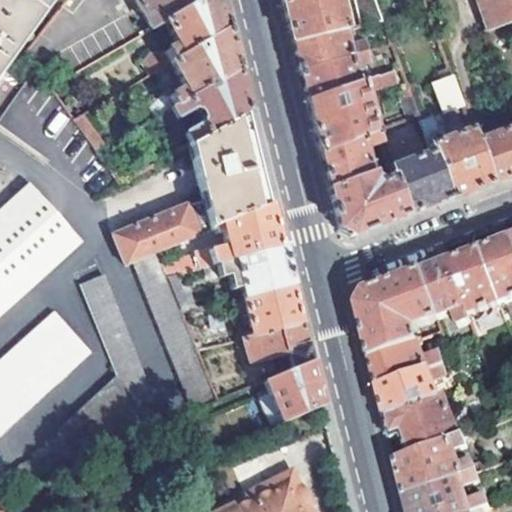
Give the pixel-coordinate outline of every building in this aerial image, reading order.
[(0,0),(0,70),(52,0),(0,0)] [(123,0),(124,2),(127,0),(132,0),(152,33),(165,26),(205,3),(203,0),(123,0)] [(174,51),(164,57),(171,68),(229,35),(223,14),(219,0),(210,0),(205,3),(165,26),(179,51),(174,51)] [(287,25),(292,47),(345,29),(349,28),(347,22),(343,24),(336,0),(352,0),(354,7),(367,4),(370,10),(374,8),(371,0),(284,0),(281,1),(287,25)] [(479,26),(481,32),(511,20),(511,10),(508,0),(475,0),(485,23),(479,26)] [(294,53),(299,75),(361,51),(358,42),(345,47),(343,38),(346,36),(345,29),(292,47),(294,53)] [(185,92),(168,102),(174,114),(240,77),(234,55),(229,35),(171,68),(185,92)] [(305,98),(306,103),(359,81),(358,76),(353,78),(351,69),(364,63),(361,51),(299,75),(305,98)] [(313,130),(319,154),(374,132),(360,96),(380,87),(375,75),(359,81),(306,103),(313,130)] [(174,114),(172,115),(177,126),(192,117),(201,119),(205,123),(200,131),(185,140),(190,149),(249,116),(245,97),(240,77),(174,114)] [(431,84),(442,114),(460,108),(448,77),(431,84)] [(395,100),(402,119),(414,114),(407,96),(395,100)] [(114,239),(126,270),(135,267),(159,257),(173,250),(215,233),(273,209),(261,164),(260,160),(249,116),(190,149),(188,150),(201,208),(186,214),(184,209),(114,239)] [(473,142),(468,130),(435,143),(433,138),(435,132),(430,117),(418,121),(429,152),(447,200),(478,189),(488,185),(473,142)] [(75,125),(98,157),(106,152),(83,121),(75,125)] [(511,176),(511,127),(473,142),(488,185),(498,181),(511,176)] [(326,185),(328,192),(368,174),(367,169),(372,168),(371,162),(365,163),(362,151),(377,143),(374,132),(319,154),(323,171),(326,185)] [(429,152),(387,168),(390,179),(404,216),(413,213),(447,200),(429,152)] [(404,216),(390,179),(377,185),(370,182),(368,174),(328,192),(330,200),(337,231),(343,234),(350,237),(404,216)] [(0,320),(82,245),(30,186),(0,213),(0,320)] [(273,209),(215,233),(216,237),(222,235),(228,249),(211,255),(211,252),(183,260),(184,263),(179,263),(173,250),(159,257),(169,281),(180,278),(214,269),(224,267),(283,250),(279,233),(274,216),(273,209)] [(511,302),(511,240),(496,247),(481,253),(501,306),(511,302)] [(231,293),(241,291),(244,303),(292,290),(285,259),(283,250),(224,267),(228,280),(231,293)] [(501,306),(481,253),(465,259),(450,264),(468,318),(501,306)] [(159,257),(135,267),(193,414),(216,405),(182,316),(169,281),(159,257)] [(468,318),(450,264),(430,272),(422,276),(438,321),(455,315),(460,328),(471,324),(468,318)] [(214,269),(218,282),(228,280),(224,267),(214,269)] [(365,296),(358,311),(368,352),(370,361),(417,343),(413,331),(438,321),(422,276),(365,296)] [(182,316),(194,314),(180,278),(169,281),(182,316)] [(59,438),(70,465),(163,427),(105,279),(81,290),(117,383),(59,438)] [(292,290),(244,303),(255,340),(302,328),(294,298),(292,290)] [(0,493),(12,488),(0,474),(0,440),(90,357),(57,317),(0,367),(0,493)] [(471,324),(460,328),(464,341),(476,336),(471,324)] [(251,364),(288,354),(294,373),(312,365),(309,357),(302,328),(255,340),(245,343),(251,364)] [(443,334),(433,338),(438,351),(447,347),(443,334)] [(417,343),(370,361),(371,367),(378,392),(442,368),(439,355),(424,360),(419,348),(423,347),(422,341),(417,343)] [(268,384),(285,424),(322,409),(314,376),(312,365),(294,373),(268,384)] [(442,368),(378,392),(381,405),(385,420),(440,400),(435,383),(449,377),(445,367),(442,368)] [(440,400),(385,420),(391,441),(402,437),(409,459),(459,440),(445,398),(440,400)] [(409,459),(395,464),(399,481),(402,492),(404,500),(477,475),(474,465),(459,470),(454,455),(468,449),(464,438),(459,440),(409,459)] [(477,475),(404,500),(407,511),(482,511),(489,509),(487,501),(469,507),(463,492),(481,485),(477,475)] [(304,511),(291,483),(219,511),(304,511)]
